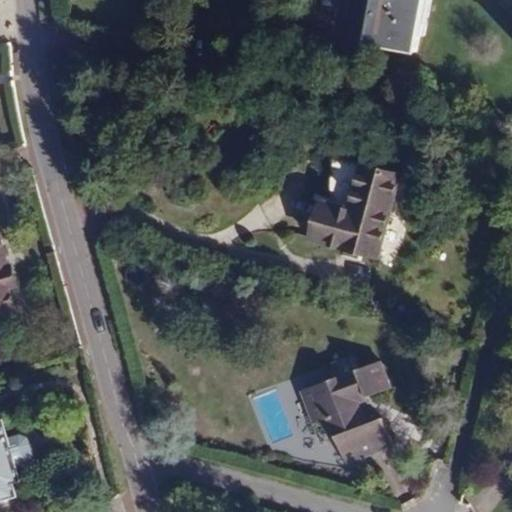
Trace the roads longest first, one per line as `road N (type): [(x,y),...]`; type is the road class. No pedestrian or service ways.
road 1 (tertiary): [(164,511),(82,255),(49,113),(42,0)]
road 2 (unknown): [(100,308),(426,331),(511,329)]
road 3 (unknown): [(144,445),(363,511)]
